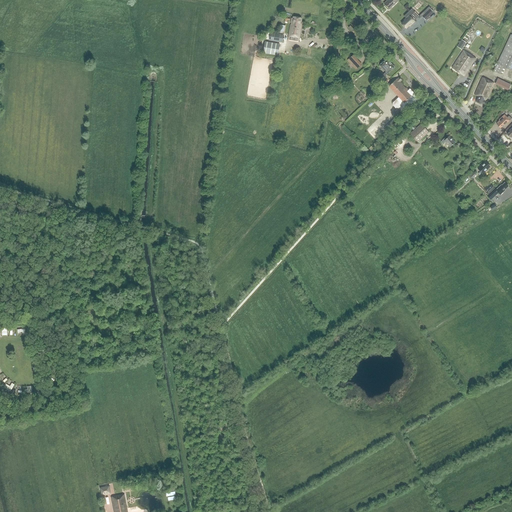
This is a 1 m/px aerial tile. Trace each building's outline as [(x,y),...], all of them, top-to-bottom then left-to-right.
[(387,8),(389,10),(399,0),(398,0),(388,0),(387,1),(384,4),(385,6),(385,7),(386,8),(387,8)] [(414,21),(419,17),(414,12),(411,9),(404,16),(406,19),(404,20),(404,21),(401,24),(406,29),(409,26),(414,22),(414,21)] [(425,13),(422,16),(423,18),(425,20),(428,17),(432,13),(430,12),(429,10),(425,13)] [(299,38),(302,24),(300,24),(301,18),(293,17),(293,18),(292,18),(291,23),(292,23),(292,24),(291,24),(289,36),(299,38)] [(270,33),(269,41),(282,43),(283,35),(270,33)] [(511,34),(511,35),(511,34),(493,71),(500,74),(503,66),(511,70),(511,34)] [(466,43),(461,40),(457,47),(461,50),(466,43)] [(279,45),(264,42),(262,53),(277,56),(279,45)] [(451,68),(456,71),(464,76),(476,59),(463,51),(451,68)] [(361,64),(353,55),(347,59),(356,69),(361,64)] [(385,76),(387,74),(394,67),(386,59),(379,65),(385,72),(383,74),(385,76)] [(380,72),(374,78),(379,83),(385,77),(380,72)] [(402,81),(399,78),(385,90),(386,91),(386,92),(387,92),(387,93),(387,94),(387,95),(387,96),(387,97),(387,98),(387,99),(386,99),(386,100),(385,101),(384,101),(384,102),(383,102),(383,103),(382,103),(381,103),(380,103),(379,103),(378,103),(377,103),(376,103),(376,102),(375,102),(374,102),(374,101),(367,108),(369,110),(372,108),(387,123),(385,125),(387,127),(390,125),(394,121),(397,119),(396,118),(393,115),(413,96),(403,85),(404,84),(402,81)] [(485,100),(486,100),(494,84),(482,78),(474,94),(478,96),(475,102),(481,105),(482,103),(485,105),(487,102),(485,101),(485,100)] [(510,85),(497,78),(495,84),(508,91),(510,85)] [(507,118),(504,115),(499,120),(497,122),(498,123),(496,124),(500,128),(504,125),(511,119),(509,116),(507,118)] [(418,142),(428,132),(421,124),(410,133),(418,142)] [(455,142),(449,136),(446,138),(445,137),(440,142),(442,144),(445,142),(450,147),(455,142)] [(486,170),(490,167),(485,162),(482,165),(481,165),(477,169),(482,174),(487,170),(486,170)] [(501,185),(496,190),(494,188),(486,196),(490,200),(497,194),(498,195),(499,194),(500,195),(505,190),(504,190),(508,186),(505,182),(501,185)] [(488,193),(494,187),(489,183),(483,188),(488,193)] [(26,324),(15,325),(16,336),(27,335),(26,324)] [(0,327),(0,332),(2,337),(9,336),(9,326),(0,327)] [(38,338),(27,343),(30,349),(41,344),(38,338)] [(40,360),(39,355),(29,357),(31,363),(40,360)] [(41,365),(32,367),(33,376),(43,373),(41,365)] [(0,384),(1,386),(9,379),(3,373),(0,374),(0,384)] [(43,373),(33,376),(35,383),(45,381),(43,373)] [(10,393),(16,383),(9,379),(1,386),(10,393)] [(45,381),(35,383),(32,384),(33,395),(38,395),(48,391),(45,381)] [(23,396),(23,385),(16,383),(10,393),(17,397),(23,396)] [(33,395),(32,384),(23,385),(23,396),(33,395)] [(101,495),(110,493),(109,486),(99,488),(101,495)] [(127,511),(124,495),(111,497),(113,511),(127,511)]
